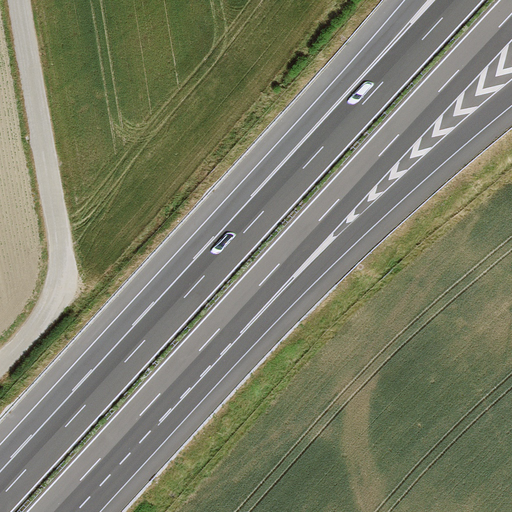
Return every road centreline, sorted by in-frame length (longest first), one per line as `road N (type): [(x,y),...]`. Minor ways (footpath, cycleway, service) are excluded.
road 1 (motorway): [(219,329),(511,12)]
road 2 (motorway): [(277,193),(0,494)]
road 3 (track): [(23,0),(66,252),(62,290),(43,324),(0,367)]
road 4 (motorway): [(219,329),(511,92)]
road 5 (motorway): [(458,0),(277,193)]
road 6 (motorway): [(51,511),(219,329)]
road 7 (motorway): [(421,0),(277,193)]
